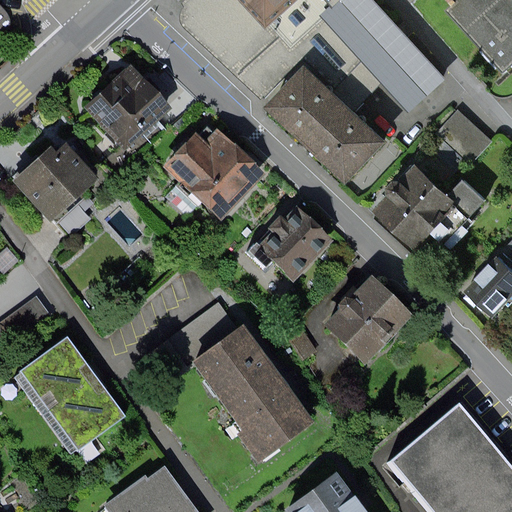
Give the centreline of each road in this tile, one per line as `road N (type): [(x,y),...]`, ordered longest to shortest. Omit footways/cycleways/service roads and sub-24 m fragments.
road 1 (residential): [(511,399),(247,119),(117,0)]
road 2 (residential): [(0,228),(209,511)]
